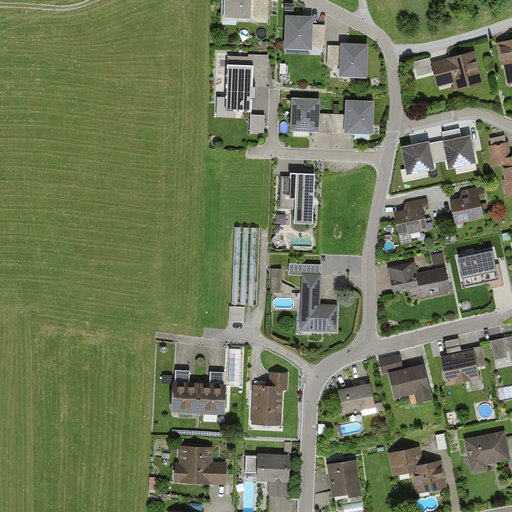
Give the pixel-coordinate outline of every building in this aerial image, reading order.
[(223,0),(223,21),(269,21),(269,0),(223,0)] [(313,14),(285,14),(284,45),(325,48),(326,23),(313,24),(313,14)] [(368,42),(341,41),(341,44),(328,44),(327,64),(341,64),(340,75),(367,76),(368,42)] [(511,41),(497,44),(506,88),(511,86),(511,41)] [(248,56),(228,55),(226,107),(250,108),(250,95),(254,95),(255,85),(252,85),(252,76),(268,77),(269,54),(248,53),(248,56)] [(475,54),(432,65),(439,90),(455,86),(456,92),(483,85),(475,54)] [(320,96),(291,95),(290,127),(318,129),(320,96)] [(375,99),(346,98),(344,131),(373,132),(375,99)] [(428,135),(411,138),(414,152),(431,149),(428,135)] [(508,144),(492,147),(496,167),(501,166),(507,196),(511,195),(511,157),(511,158),(508,144)] [(289,175),(282,175),(280,206),(294,207),(293,220),(312,221),(314,171),(290,170),(289,175)] [(464,200),(452,203),(457,226),(485,220),(482,202),(486,201),(484,188),(462,192),(464,200)] [(406,212),(395,214),(401,245),(413,243),(411,235),(428,232),(425,218),(430,217),(427,201),(405,205),(406,212)] [(509,216),(501,218),(503,228),(511,225),(509,216)] [(236,225),(234,305),(257,306),(259,226),(236,225)] [(498,278),(492,250),(460,257),(466,285),(498,278)] [(435,264),(447,261),(445,252),(433,254),(435,264)] [(322,263),(289,262),(289,273),(301,274),(322,274),(322,263)] [(414,263),(390,268),(395,293),(419,288),(421,300),(449,294),(444,269),(417,274),(414,263)] [(283,268),(272,268),(272,292),(282,292),(283,268)] [(322,274),(301,274),(299,334),(337,335),(338,307),(321,307),(322,274)] [(511,338),(492,343),(498,367),(511,363),(509,353),(511,352),(511,338)] [(449,356),(442,357),(448,385),(480,378),(478,368),(486,367),(482,347),(463,351),(462,347),(448,351),(449,356)] [(402,356),(382,361),(385,372),(391,370),(397,399),(416,395),(418,403),(434,400),(426,364),(405,369),(402,356)] [(192,371),(178,371),(178,384),(173,384),(172,412),(224,413),(225,374),(210,373),(210,387),(191,387),(192,371)] [(290,374),(273,372),(272,386),(253,385),(250,426),(282,428),(285,391),(289,392),(290,374)] [(371,384),(340,390),(344,413),(375,407),(371,384)] [(505,431),(465,440),(472,472),(489,468),(487,462),(511,457),(505,431)] [(444,433),(436,435),(439,449),(447,447),(444,433)] [(214,446),(180,445),(179,464),(173,464),(173,482),(226,483),(227,461),(213,461),(214,446)] [(420,446),(391,452),(395,474),(412,471),(417,491),(446,485),(441,459),(424,462),(420,446)] [(290,453),(260,452),(258,479),(271,480),(270,494),(288,495),(290,453)] [(355,459),(328,464),(334,497),(361,493),(355,459)] [(363,511),(362,502),(343,505),(344,511),(363,511)] [(202,504),(190,503),(190,510),(202,511),(202,504)]
